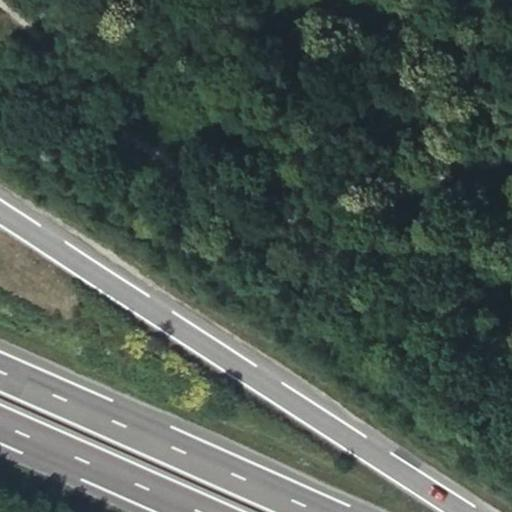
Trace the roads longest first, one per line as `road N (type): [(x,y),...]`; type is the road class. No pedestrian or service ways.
road 1 (track): [(0,137),(345,359),(511,455)]
road 2 (trunk): [(459,511),(0,215)]
road 3 (trunk): [(319,511),(0,371)]
road 4 (trunk): [(0,425),(198,511)]
road 5 (track): [(511,151),(319,211)]
